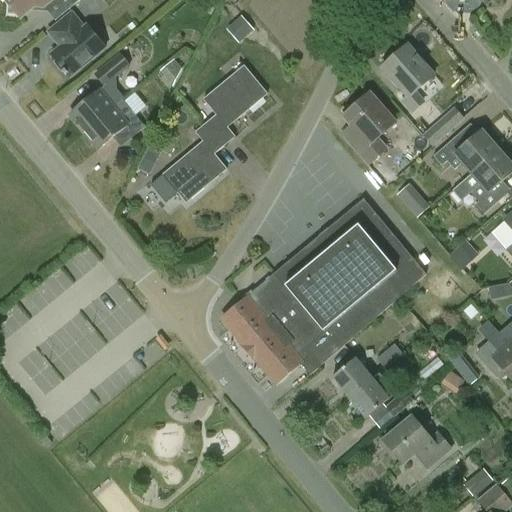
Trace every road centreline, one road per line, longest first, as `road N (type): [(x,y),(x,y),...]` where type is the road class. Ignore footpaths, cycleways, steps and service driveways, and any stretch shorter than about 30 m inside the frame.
road 1 (residential): [(179,328),(267,201),(368,0)]
road 2 (tertiary): [(179,328),(0,104)]
road 3 (tertiary): [(334,511),(179,328)]
road 4 (residential): [(511,96),(427,0)]
